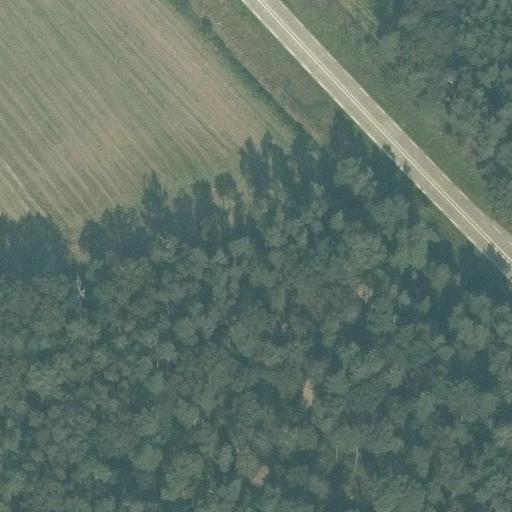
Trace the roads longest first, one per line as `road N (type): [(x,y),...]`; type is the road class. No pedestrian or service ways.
road 1 (primary): [(511,266),(258,0)]
road 2 (track): [(461,0),(447,53),(452,70),(499,121)]
